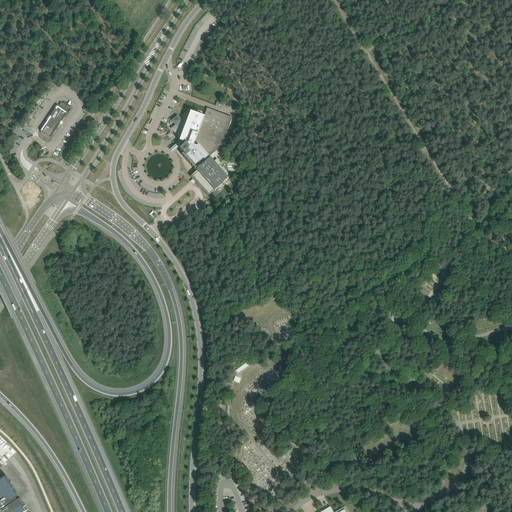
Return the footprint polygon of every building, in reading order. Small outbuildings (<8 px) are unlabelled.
[(50,138),(67,113),(68,114),(71,109),(69,108),(70,106),(62,101),(58,107),(57,107),(56,106),(55,108),(56,109),(51,117),(50,116),(47,120),(48,121),(41,131),(50,138)] [(192,166),(193,166),(195,168),(195,169),(196,169),(199,166),(200,167),(197,170),(198,171),(193,176),(195,178),(194,178),(194,179),(196,181),(197,181),(209,194),(214,189),(215,190),(215,191),(229,179),(218,166),(221,163),(217,159),(214,162),(211,158),(209,157),(220,147),(232,118),(207,108),(204,117),(193,112),(192,111),(192,112),(191,112),(190,114),(182,122),(181,122),(178,118),(173,121),(174,122),(176,124),(177,125),(174,128),(180,135),(181,137),(180,140),(180,141),(177,143),(179,146),(183,144),(184,145),(180,149),(181,151),(182,150),(184,153),(183,153),(184,154),(183,154),(182,154),(183,155),(185,157),(185,158),(186,157),(187,159),(188,160),(187,160),(187,161),(188,161),(188,160),(190,163),(191,163),(193,165),(192,166)] [(171,131),(167,134),(173,143),(177,139),(171,131)] [(0,507),(19,496),(14,488),(15,488),(12,483),(11,483),(6,475),(6,476),(0,479),(0,507)] [(0,511),(38,511),(27,494),(0,511)]
